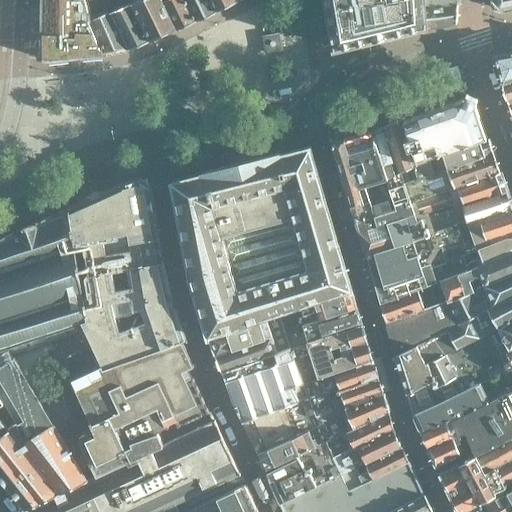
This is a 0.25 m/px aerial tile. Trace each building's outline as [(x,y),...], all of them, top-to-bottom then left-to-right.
[(91,20),(86,0),(44,0),(44,6),(43,11),(44,11),(44,17),(43,17),(43,22),(44,22),(44,28),(43,28),(43,36),(45,36),(46,59),(70,57),(70,55),(71,55),(71,56),(78,55),(78,54),(79,54),(80,56),(103,53),(103,52),(91,20)] [(195,19),(186,0),(133,0),(134,1),(131,3),(148,40),(165,33),(168,33),(175,29),(176,28),(177,27),(195,19)] [(215,10),(210,0),(186,0),(195,19),(215,10)] [(236,0),(210,0),(215,10),(236,0)] [(421,2),(420,0),(315,0),(323,45),(334,44),(334,45),(336,46),(337,47),(338,47),(340,48),(341,47),(422,27),(421,26),(421,2)] [(457,18),(457,0),(420,0),(421,2),(421,26),(426,26),(426,27),(436,25),(452,22),(454,22),(455,21),(456,20),(457,19),(457,18)] [(511,0),(490,0),(491,1),(492,0),(492,2),(493,3),(494,5),(495,7),(497,8),(499,9),(500,9),(502,9),(502,10),(507,9),(507,8),(511,7),(511,0)] [(148,40),(131,3),(111,11),(127,49),(148,40)] [(127,49),(111,11),(91,20),(103,52),(127,49)] [(281,49),(279,34),(264,37),(267,52),(281,49)] [(511,65),(511,52),(495,56),(498,67),(498,68),(499,69),(511,65)] [(511,65),(499,69),(498,70),(498,71),(502,82),(501,82),(502,85),(503,84),(506,95),(505,95),(506,96),(508,101),(507,101),(508,103),(511,113),(511,115),(511,114),(511,65)] [(453,80),(448,68),(432,74),(436,86),(453,80)] [(406,97),(421,92),(416,79),(401,84),(406,97)] [(483,133),(480,125),(481,125),(480,123),(481,123),(481,120),(479,121),(479,119),(478,119),(476,112),(476,111),(476,109),(477,109),(475,105),(476,105),(475,104),(476,102),(465,97),(464,99),(463,99),(456,101),(457,102),(455,103),(447,106),(447,105),(445,106),(445,105),(443,106),(443,107),(441,108),(434,111),(434,110),(432,111),(431,110),(429,110),(429,111),(427,112),(428,113),(420,115),(418,115),(418,114),(412,116),(412,117),(412,118),(406,120),(404,120),(410,136),(406,138),(415,162),(487,138),(485,134),(484,134),(484,133),(483,133)] [(415,162),(406,138),(399,120),(385,126),(408,183),(422,178),(415,162)] [(408,183),(385,126),(372,131),(394,187),(408,183)] [(425,218),(424,215),(418,197),(499,169),(494,154),(422,178),(408,183),(394,187),(372,131),(333,142),(334,145),(337,153),(337,154),(337,156),(338,156),(340,165),(351,202),(352,206),(353,206),(354,211),(354,213),(355,213),(357,220),(367,253),(381,302),(429,283),(441,278),(431,249),(462,239),(458,226),(452,209),(425,218)] [(422,178),(494,154),(488,137),(487,138),(415,162),(422,178)] [(352,288),(343,255),(339,242),(338,242),(335,231),(329,211),(324,192),(310,146),(305,147),(305,148),(297,150),(297,149),(291,151),(283,153),(280,153),(279,153),(274,154),(266,156),(265,156),(260,157),(260,158),(251,160),(245,161),(246,162),(238,164),(237,163),(203,172),(204,173),(200,174),(194,175),(185,177),(185,178),(180,179),(173,180),(179,214),(180,214),(182,222),(181,222),(191,276),(196,291),(197,291),(199,299),(198,299),(209,335),(222,370),(259,358),(257,351),(269,347),(266,337),(254,341),(251,332),(263,328),(260,318),(279,312),(297,306),(352,288)] [(458,207),(507,190),(499,169),(418,197),(424,215),(457,204),(458,207)] [(162,261),(155,223),(157,223),(150,184),(148,184),(141,180),(140,177),(119,183),(119,184),(66,208),(80,257),(86,255),(92,277),(162,261)] [(458,226),(511,207),(511,206),(507,190),(458,207),(452,209),(458,226)] [(511,207),(458,226),(462,239),(431,249),(441,278),(511,250),(511,207)] [(0,357),(89,331),(99,354),(106,368),(182,339),(185,338),(174,306),(175,306),(170,293),(167,282),(162,261),(92,277),(86,278),(80,257),(66,208),(42,219),(0,237),(0,357)] [(449,299),(511,271),(511,250),(441,278),(429,283),(431,292),(435,306),(438,304),(437,299),(448,296),(449,299)] [(456,344),(511,318),(511,271),(449,299),(438,304),(435,306),(422,310),(388,322),(387,322),(388,324),(395,351),(396,353),(396,354),(450,330),(456,344)] [(422,310),(418,297),(431,292),(429,283),(381,302),(387,321),(388,322),(422,310)] [(357,304),(354,296),(352,288),(297,306),(299,314),(315,309),(318,317),(357,304)] [(362,324),(357,307),(357,304),(318,317),(302,322),(309,342),(362,324)] [(408,391),(506,346),(511,343),(511,318),(456,344),(450,330),(396,354),(397,356),(402,371),(401,371),(402,374),(407,391),(408,391)] [(362,324),(309,342),(295,346),(306,379),(373,357),(362,324)] [(156,511),(241,473),(221,432),(215,419),(164,443),(158,430),(169,425),(168,422),(175,419),(178,425),(209,410),(193,376),(192,376),(188,367),(194,365),(182,339),(106,368),(99,354),(96,355),(96,356),(92,358),(91,357),(90,356),(89,354),(87,353),(84,351),(82,351),(80,350),(77,351),(75,351),(72,353),(71,354),(69,356),(68,357),(67,359),(67,362),(66,364),(67,365),(67,367),(68,369),(95,434),(93,434),(92,433),(91,432),(89,431),(88,431),(87,431),(85,431),(84,431),(83,432),(81,433),(80,435),(79,436),(79,437),(79,438),(79,439),(79,440),(80,441),(90,464),(80,470),(85,480),(26,507),(27,509),(29,511),(156,511)] [(507,367),(511,364),(511,343),(506,346),(510,355),(503,358),(507,367)] [(450,415),(511,385),(511,364),(507,367),(503,358),(510,355),(506,346),(408,391),(414,414),(420,429),(450,415)] [(305,392),(301,381),(290,348),(268,355),(271,362),(261,365),(259,358),(222,370),(235,404),(243,421),(305,392)] [(80,470),(16,356),(0,365),(0,388),(0,389),(19,423),(0,435),(0,474),(26,507),(85,480),(80,470)] [(382,390),(378,377),(378,376),(377,374),(373,359),(373,357),(306,379),(301,381),(305,392),(311,412),(314,418),(383,393),(382,390)] [(477,453),(511,435),(511,385),(450,415),(458,432),(465,428),(477,453)] [(0,435),(19,423),(0,389),(0,388),(0,435)] [(317,427),(314,418),(311,412),(305,392),(243,421),(253,441),(252,441),(257,452),(317,427)] [(392,426),(388,413),(389,413),(388,410),(388,408),(387,408),(383,395),(384,395),(383,393),(314,418),(317,427),(324,441),(331,457),(343,451),(352,447),(393,428),(392,426)] [(458,432),(450,415),(420,429),(423,434),(425,440),(428,446),(458,432)] [(265,468),(324,441),(317,427),(257,452),(258,454),(259,454),(262,462),(263,463),(264,467),(265,468)] [(360,463),(401,444),(400,443),(399,443),(393,429),(394,429),(393,428),(352,447),(356,454),(346,458),(343,451),(331,457),(339,473),(350,467),(360,463)] [(466,450),(458,432),(428,446),(436,465),(466,450)] [(511,435),(477,453),(486,471),(496,466),(505,483),(511,479),(511,435)] [(339,473),(331,457),(324,441),(265,468),(268,474),(271,481),(272,483),(272,482),(274,486),(273,486),(274,488),(275,488),(278,495),(277,495),(279,497),(280,499),(339,473)] [(346,489),(408,460),(404,452),(401,444),(360,463),(363,470),(353,475),(350,467),(339,473),(346,489)] [(505,483),(496,466),(486,471),(477,453),(461,461),(481,500),(495,490),(494,488),(505,483)] [(382,511),(424,494),(423,493),(408,460),(346,489),(339,473),(280,499),(285,511),(382,511)] [(460,511),(482,502),(481,500),(461,461),(440,472),(453,501),(458,511),(460,511)] [(258,511),(257,507),(245,483),(181,511),(258,511)] [(511,511),(511,503),(505,490),(484,500),(489,511),(511,511)] [(432,511),(424,494),(382,511),(432,511)] [(484,511),(487,511),(482,502),(460,511),(484,511)]
